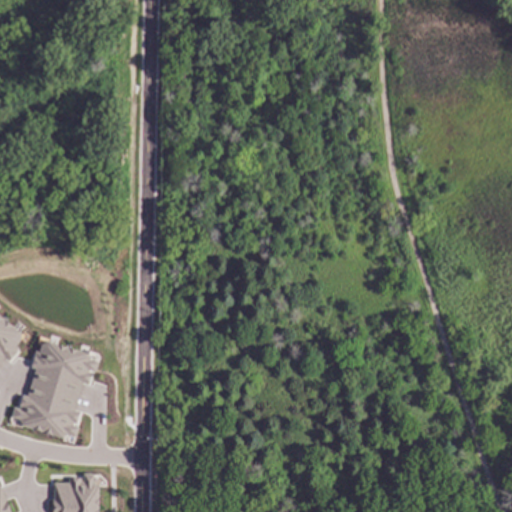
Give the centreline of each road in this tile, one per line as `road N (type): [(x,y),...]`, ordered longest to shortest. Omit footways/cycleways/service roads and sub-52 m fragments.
road 1 (residential): [(150,0),(144,511)]
road 2 (residential): [(144,458),(49,454),(0,439)]
